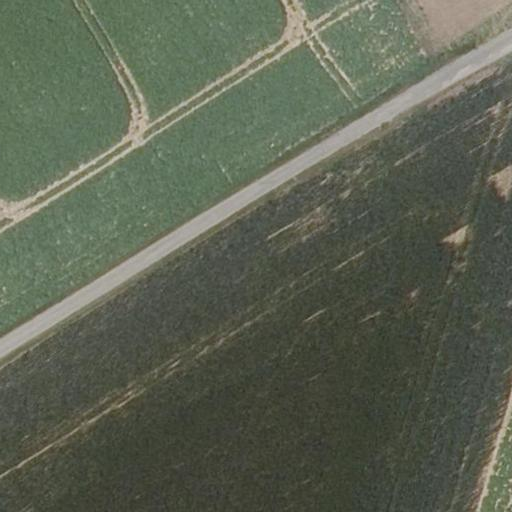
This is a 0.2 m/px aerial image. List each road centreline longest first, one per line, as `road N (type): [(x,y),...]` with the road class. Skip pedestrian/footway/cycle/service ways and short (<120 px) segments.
road 1 (unclassified): [(0,351),(511,38)]
road 2 (track): [(273,511),(395,107)]
